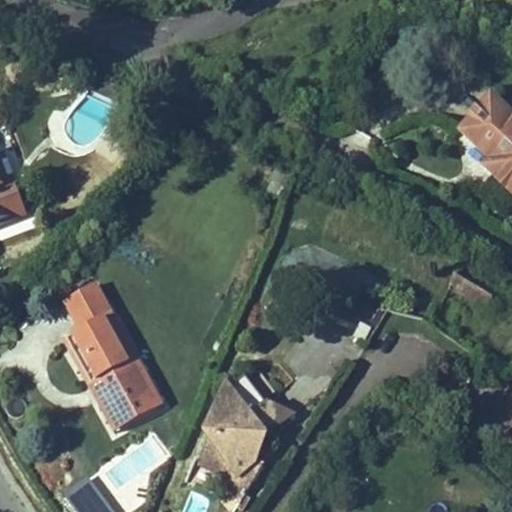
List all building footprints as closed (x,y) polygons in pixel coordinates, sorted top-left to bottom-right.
[(511,118),(493,101),(463,134),(492,162),(486,168),(511,191),(511,118)] [(276,176),(268,193),(281,198),(288,180),(276,176)] [(0,181),(0,225),(23,217),(13,190),(4,193),(0,181)] [(458,273),(450,286),(486,308),(494,295),(458,273)] [(115,318),(98,288),(72,303),(88,332),(81,335),(71,341),(82,363),(76,366),(90,390),(96,386),(103,399),(97,402),(107,420),(113,417),(121,432),(156,412),(138,380),(134,382),(126,369),(131,367),(106,323),(115,318)] [(65,307),(81,335),(88,332),(72,303),(65,307)] [(164,407),(115,318),(106,323),(131,367),(126,369),(134,382),(138,380),(156,412),(164,407)] [(71,341),(65,345),(76,366),(82,363),(71,341)] [(96,386),(90,390),(97,402),(103,399),(96,386)] [(229,387),(220,408),(224,411),(238,400),(229,387)] [(250,392),(239,401),(251,417),(262,409),(250,392)] [(212,439),(201,464),(222,472),(220,476),(241,504),(266,467),(258,465),(261,456),(256,454),(259,445),(266,441),(284,428),(266,405),(262,409),(251,417),(239,401),(238,400),(224,411),(220,408),(207,436),(212,439)] [(266,405),(284,428),(296,418),(266,405)] [(113,417),(107,420),(115,435),(121,432),(113,417)] [(256,454),(261,456),(266,441),(259,445),(256,454)] [(222,472),(201,464),(200,468),(220,476),(222,472)] [(65,492),(79,511),(115,511),(89,475),(65,492)]
